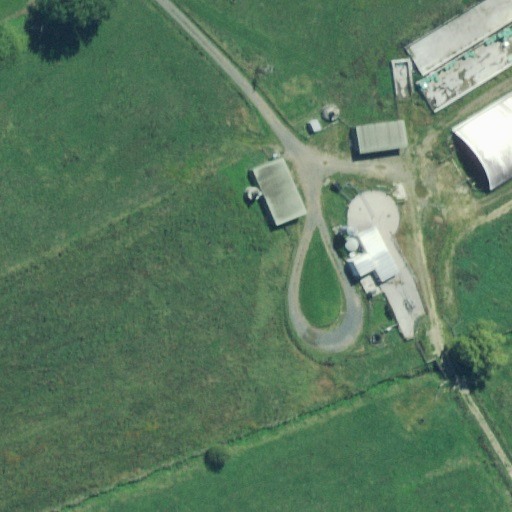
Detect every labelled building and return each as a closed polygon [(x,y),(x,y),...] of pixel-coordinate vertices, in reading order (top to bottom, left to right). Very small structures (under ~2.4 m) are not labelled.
[(421,77),(414,81),(428,103),(423,106),(428,114),(433,111),(434,113),(511,65),(511,0),(485,0),(404,49),(421,77)] [(408,60),(390,62),(392,82),(411,79),(408,60)] [(511,176),(511,93),(451,130),(488,191),(511,176)] [(314,118),(305,123),(310,134),(319,130),(314,118)] [(399,121),(350,127),(351,133),(348,134),(350,151),(353,151),(353,154),(402,148),(399,121)] [(261,203),(256,205),(263,221),(268,219),(271,226),(299,214),(276,159),(247,172),(261,203)] [(349,181),(338,192),(347,201),(358,191),(349,181)] [(394,273),(371,227),(353,236),(362,254),(346,262),(353,277),(369,268),(376,282),(394,273)] [(369,295),(371,298),(377,299),(382,296),(377,287),(375,287),(369,275),(358,280),(366,296),(369,295)]
